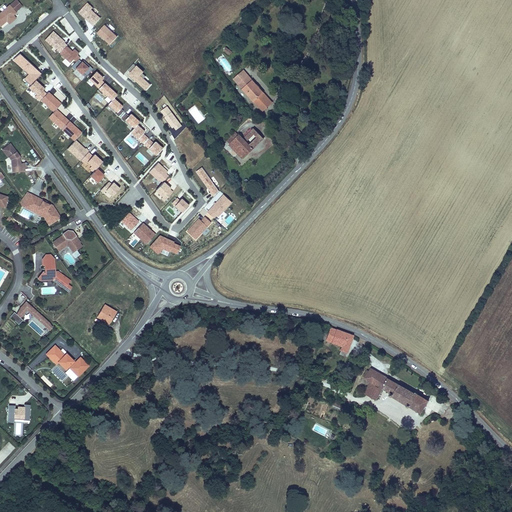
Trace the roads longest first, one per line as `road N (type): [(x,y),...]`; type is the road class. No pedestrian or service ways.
road 1 (residential): [(29,35),(164,224),(183,224),(199,199),(159,121),(58,8)]
road 2 (tertiary): [(230,303),(320,317),(369,337),(440,384),(511,450)]
road 3 (tertiary): [(222,246),(346,111),(358,61),(352,0)]
road 4 (unknown): [(333,387),(293,371),(152,358),(125,345)]
road 5 (tertiary): [(0,85),(117,249)]
